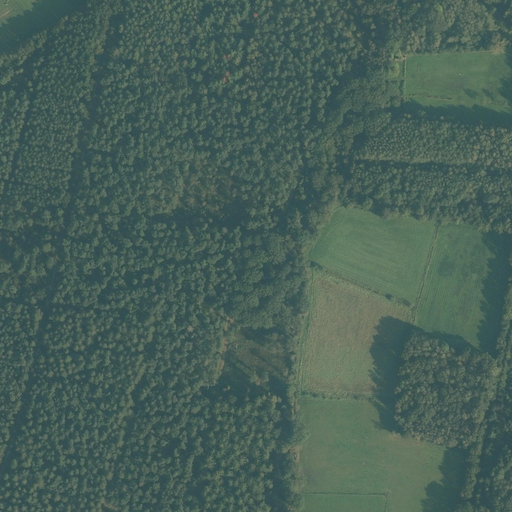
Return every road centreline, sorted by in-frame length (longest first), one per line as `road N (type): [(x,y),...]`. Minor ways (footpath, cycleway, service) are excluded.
road 1 (track): [(103,55),(23,414),(0,481)]
road 2 (track): [(101,511),(157,324),(151,317),(0,302)]
road 3 (track): [(192,511),(247,233)]
road 4 (track): [(247,233),(0,202)]
road 5 (track): [(103,55),(324,128)]
road 6 (track): [(0,213),(53,40)]
road 7 (track): [(138,390),(184,384),(244,395),(291,384)]
road 8 (track): [(324,128),(277,228),(247,233)]
road 9 (track): [(469,511),(490,409),(511,400)]
